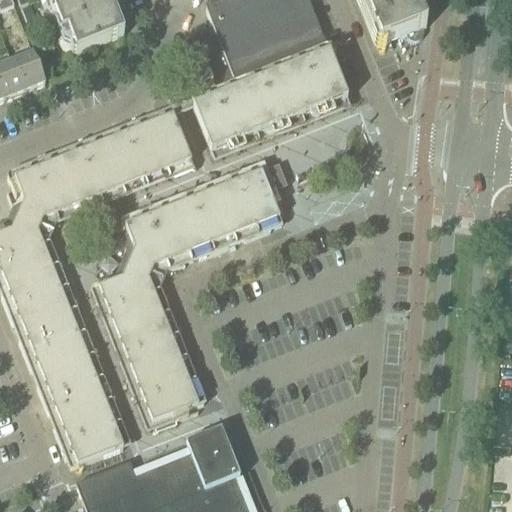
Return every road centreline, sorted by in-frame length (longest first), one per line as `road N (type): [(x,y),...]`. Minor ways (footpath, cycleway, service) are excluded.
road 1 (tertiary): [(474,147),(449,224),(422,511)]
road 2 (tertiary): [(454,511),(481,227),(474,147)]
road 3 (residential): [(0,153),(140,99),(162,31),(162,0)]
road 4 (residential): [(394,146),(334,0)]
road 5 (unclassified): [(59,511),(0,366)]
road 6 (tertiary): [(474,147),(485,0)]
